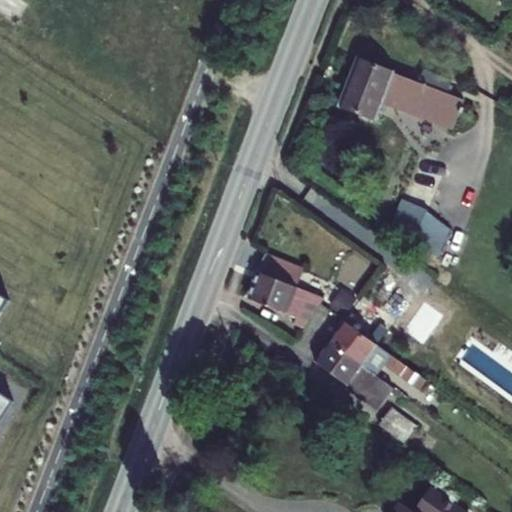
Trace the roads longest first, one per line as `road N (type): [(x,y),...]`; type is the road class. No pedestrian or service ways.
road 1 (secondary): [(120,511),(313,0)]
road 2 (track): [(396,0),(511,80)]
